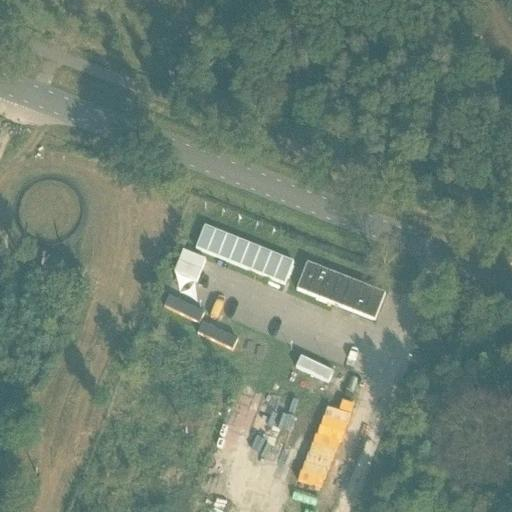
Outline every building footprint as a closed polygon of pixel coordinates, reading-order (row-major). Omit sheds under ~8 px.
[(455,0),(511,94),(511,8),(507,0),(455,0)] [(295,268),(205,231),(195,254),(285,291),(295,268)] [(386,298),(307,267),(297,296),(376,328),(386,298)] [(162,298),(159,311),(197,319),(200,306),(162,298)] [(273,349),(208,317),(197,339),(262,371),(273,349)]
